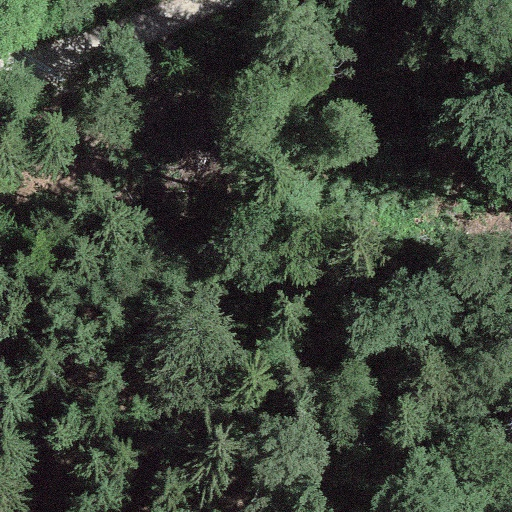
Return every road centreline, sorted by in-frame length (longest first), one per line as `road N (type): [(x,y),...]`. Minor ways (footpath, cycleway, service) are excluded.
road 1 (track): [(0,227),(30,217),(202,92),(291,0)]
road 2 (track): [(226,0),(66,67),(0,81)]
